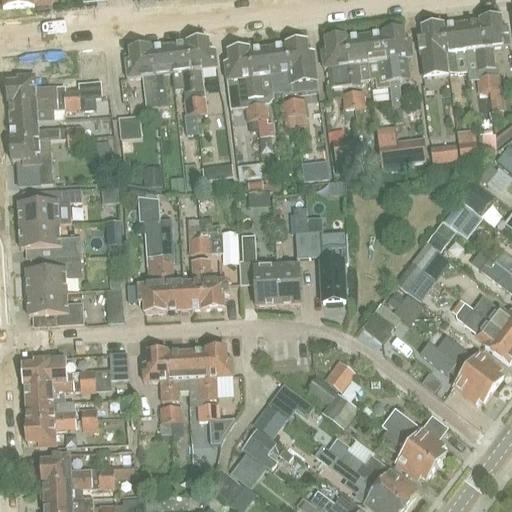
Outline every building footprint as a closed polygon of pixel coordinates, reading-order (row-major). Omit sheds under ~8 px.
[(2,0),(3,10),(35,9),(34,0),(2,0)] [(481,24),(488,80),(489,95),(490,95),(492,115),(504,114),(501,93),(499,93),(497,79),(496,79),(495,71),(492,51),(509,48),(507,31),(503,31),(501,21),(481,24)] [(477,81),(488,80),(481,24),(481,25),(463,27),(466,54),(465,54),(468,75),(469,83),(477,82),(477,81)] [(466,54),(463,27),(444,29),(450,77),(468,75),(465,54),(466,54)] [(424,81),(440,78),(450,77),(444,29),(443,30),(443,28),(422,31),(424,41),(418,42),(421,59),(424,81)] [(390,85),(399,84),(411,82),(409,61),(412,61),(410,43),(405,44),(404,34),(384,36),(390,85)] [(390,85),(384,36),(383,36),(384,37),(366,39),(369,66),(368,66),(370,83),(376,82),(377,90),(378,91),(390,90),(390,85)] [(369,66),(366,39),(347,42),(353,89),(361,88),(360,84),(370,83),(368,66),(369,66)] [(330,92),(343,90),(353,89),(347,42),(346,42),(346,41),(325,43),(327,54),(322,54),(324,72),(328,71),(330,92)] [(188,47),(195,102),(197,117),(207,116),(205,101),(204,101),(200,73),(217,71),(215,53),(210,54),(209,44),(188,46),(188,47)] [(293,97),(319,94),(314,55),(309,56),(308,45),(287,48),(287,49),(293,97)] [(186,118),(197,117),(195,102),(188,47),(169,50),(172,76),(174,92),(185,91),(187,103),(184,104),(186,118)] [(269,51),(272,78),(281,77),(284,98),(293,97),(287,49),(269,51)] [(167,92),(164,92),(163,78),(172,76),(169,50),(150,52),(158,111),(169,109),(167,92)] [(158,111),(150,52),(150,51),(130,53),(131,63),(126,64),(128,82),(143,80),(147,112),(158,111)] [(272,78),(269,51),(250,54),(256,101),(264,100),(274,98),(272,78)] [(247,103),(256,101),(250,54),(249,54),(249,53),(229,56),(230,65),(225,66),(227,84),(244,82),(247,103)] [(58,104),(66,103),(65,94),(65,90),(36,91),(35,79),(17,80),(18,85),(7,86),(8,107),(9,107),(58,104)] [(79,87),(80,92),(65,94),(66,103),(80,102),(103,101),(101,85),(79,87)] [(354,97),(356,112),(365,110),(363,96),(354,97)] [(356,112),(354,97),(343,99),(345,113),(356,112)] [(81,114),(80,102),(66,103),(66,113),(66,115),(81,114)] [(58,104),(9,107),(11,126),(38,124),(55,123),(54,114),(66,113),(66,103),(58,104)] [(306,125),(306,118),(304,103),(294,105),(297,134),(298,134),(297,126),(306,125)] [(297,134),(294,105),(284,106),(286,120),(287,126),(288,135),(297,134)] [(256,109),(258,124),(268,123),(266,108),(256,109)] [(258,124),(256,109),(246,110),(248,126),(258,124)] [(122,143),(142,141),(140,120),(119,121),(122,143)] [(38,124),(11,126),(12,145),(67,141),(67,133),(38,135),(38,124)] [(68,152),(83,151),(82,140),(67,141),(68,143),(68,152)] [(67,141),(12,145),(10,145),(12,166),(22,165),(22,170),(40,169),(41,188),(54,187),(51,144),(68,143),(67,141)] [(363,175),(361,160),(359,142),(334,145),(337,178),(363,175)] [(425,142),(397,145),(399,168),(427,165),(425,142)] [(109,144),(96,146),(98,159),(111,157),(109,144)] [(381,170),(399,168),(397,145),(378,147),(381,170)] [(477,146),(457,148),(459,166),(479,163),(477,146)] [(457,148),(431,151),(433,168),(459,165),(457,148)] [(511,151),(509,149),(497,164),(511,176),(511,151)] [(312,166),(303,167),(305,185),(314,184),(312,166)] [(487,187),(497,174),(487,166),(477,179),(487,187)] [(215,170),(202,171),(203,184),(216,183),(215,170)] [(162,172),(144,173),(145,193),(163,192),(162,172)] [(198,177),(185,178),(187,195),(199,194),(198,177)] [(474,185),(459,205),(483,223),(484,222),(479,218),(481,216),(481,212),(491,198),(474,185)] [(119,208),(118,192),(102,193),(104,209),(119,208)] [(19,230),(58,228),(72,227),(71,216),(73,216),(73,206),(83,205),(83,193),(72,194),(72,193),(47,194),(48,207),(18,208),(19,230)] [(160,224),(159,203),(139,201),(140,226),(145,225),(160,224)] [(459,205),(444,225),(468,243),(483,223),(459,205)] [(198,223),(199,242),(200,257),(224,256),(223,237),(211,238),(211,227),(199,228),(199,222),(198,223)] [(322,260),(322,266),(320,266),(323,306),(346,304),(343,267),(348,267),(347,250),(332,248),(323,249),(321,222),(307,223),(308,236),(309,261),(322,260)] [(189,223),(190,243),(191,258),(200,257),(199,242),(198,223),(189,223)] [(147,261),(148,287),(138,288),(139,306),(144,306),(144,317),(165,315),(165,314),(163,266),(161,242),(160,225),(160,224),(145,225),(147,261)] [(161,242),(172,242),(171,224),(160,225),(161,242)] [(58,228),(19,230),(20,253),(50,250),(51,262),(55,262),(81,261),(82,261),(82,240),(59,241),(58,228)] [(441,256),(450,244),(437,233),(427,246),(441,256)] [(309,261),(308,236),(295,236),(297,262),(309,261)] [(243,265),(257,264),(255,239),(242,240),(243,265)] [(161,242),(163,266),(165,314),(184,313),(183,285),(174,286),(172,265),(175,265),(174,241),(172,242),(161,242)] [(427,247),(411,266),(396,286),(407,295),(407,294),(417,302),(432,281),(421,273),(436,254),(427,247)] [(81,261),(55,262),(55,275),(26,276),(27,298),(66,296),(65,282),(82,281),(81,261)] [(480,274),(511,297),(511,278),(508,275),(493,263),(490,261),(480,274)] [(184,313),(203,312),(200,263),(192,264),(193,285),(183,285),(184,313)] [(200,263),(203,312),(203,313),(224,312),(223,301),(229,301),(228,282),(211,283),(210,263),(200,263)] [(277,268),(279,308),(301,307),(298,267),(277,268)] [(279,308),(277,268),(254,270),(257,309),(279,308)] [(123,294),(106,295),(107,306),(123,305),(123,294)] [(66,308),(66,296),(27,298),(29,320),(58,319),(59,330),(83,328),(82,316),(82,307),(66,308)] [(473,313),(477,316),(488,325),(511,343),(511,316),(511,315),(510,316),(499,308),(497,310),(483,300),(473,313)] [(401,323),(381,307),(362,332),(383,347),(401,323)] [(474,340),(486,349),(485,350),(509,369),(511,365),(511,343),(488,325),(477,316),(473,313),(465,307),(456,319),(456,323),(476,337),(474,340)] [(455,345),(452,349),(446,357),(457,366),(494,395),(504,382),(499,378),(503,373),(480,356),(476,361),(455,345)] [(429,346),(420,358),(447,378),(449,376),(456,366),(437,351),(429,346)] [(205,354),(208,403),(217,402),(216,382),(232,381),(231,363),(227,363),(226,352),(205,353),(205,354)] [(208,403),(205,354),(187,355),(188,384),(189,394),(198,394),(199,404),(208,403)] [(170,405),(168,357),(168,355),(147,356),(148,367),(142,368),(143,386),(160,385),(161,406),(170,405)] [(188,384),(187,355),(168,357),(170,405),(179,405),(178,395),(189,394),(188,384)] [(110,357),(111,384),(129,383),(128,357),(110,357)] [(25,389),(26,389),(74,386),(73,377),(67,378),(65,361),(51,362),(34,363),(34,368),(24,369),(25,389)] [(357,378),(339,365),(325,384),(343,397),(357,378)] [(494,395),(457,366),(451,375),(450,376),(459,383),(454,390),(477,408),(480,404),(485,407),(494,395)] [(95,385),(94,376),(79,376),(80,386),(95,385)] [(308,393),(329,408),(338,396),(316,381),(308,393)] [(95,385),(80,386),(80,395),(80,396),(95,396),(95,385)] [(74,386),(26,389),(27,408),(54,407),(66,406),(65,396),(75,395),(80,395),(80,386),(74,386)] [(284,388),(277,398),(307,421),(314,411),(284,388)] [(338,396),(329,408),(322,417),(339,429),(344,433),(360,413),(338,396)] [(137,414),(137,402),(121,403),(121,415),(137,414)] [(55,417),(54,407),(27,408),(28,427),(76,424),(75,415),(55,417)] [(208,410),(209,424),(210,424),(219,424),(219,423),(218,409),(208,410)] [(268,409),(253,428),(272,443),(287,424),(268,409)] [(209,424),(208,410),(198,410),(199,425),(209,424)] [(172,426),(182,426),(181,411),(171,412),(172,426)] [(82,424),(98,423),(97,412),(82,413),(82,424)] [(172,426),(171,412),(161,412),(161,427),(160,427),(160,438),(173,438),(172,426)] [(383,429),(388,433),(437,470),(446,458),(441,454),(445,449),(396,412),(383,429)] [(98,423),(82,424),(83,434),(98,433),(98,423)] [(219,424),(210,424),(211,448),(221,447),(223,439),(235,423),(219,423),(219,424)] [(28,427),(27,427),(28,448),(39,448),(39,452),(57,451),(56,435),(77,434),(76,424),(28,427)] [(268,458),(276,447),(257,432),(242,452),(271,474),(278,465),(268,458)] [(380,444),(401,460),(396,467),(418,484),(422,480),(427,484),(437,470),(388,433),(380,444)] [(378,490),(406,511),(415,499),(410,495),(413,491),(373,460),(367,469),(348,454),(350,452),(338,442),(328,454),(339,462),(340,462),(378,490)] [(355,501),(364,508),(368,511),(405,511),(406,511),(378,490),(340,462),(339,462),(328,454),(322,450),(314,460),(347,485),(344,489),(357,498),(355,501)] [(266,472),(246,458),(231,478),(251,492),(266,472)] [(42,485),(43,485),(92,483),(99,482),(99,473),(71,475),(70,459),(52,459),(52,464),(41,465),(42,485)] [(236,495),(248,504),(254,496),(242,487),(241,488),(218,468),(209,491),(227,505),(236,495)] [(114,471),(99,472),(99,473),(99,482),(115,481),(136,480),(135,469),(114,471)] [(115,481),(99,482),(100,491),(100,492),(115,492),(115,481)] [(43,485),(45,504),(73,503),(83,502),(83,492),(100,491),(99,482),(92,483),(43,485)] [(321,511),(355,511),(341,502),(336,509),(317,495),(310,504),(321,511)] [(321,511),(310,504),(309,505),(303,500),(297,509),(300,511),(321,511)] [(83,502),(73,503),(45,504),(45,511),(101,511),(94,511),(93,502),(83,502)] [(123,509),(116,509),(101,510),(101,511),(145,511),(145,502),(123,504),(123,509)]
